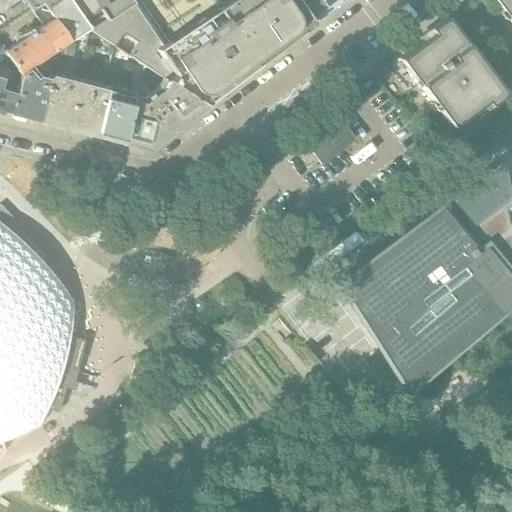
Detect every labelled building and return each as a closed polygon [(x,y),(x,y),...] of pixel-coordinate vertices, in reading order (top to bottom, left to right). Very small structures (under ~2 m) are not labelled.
[(68,0),(22,0),(40,25),(49,18),(65,42),(87,28),(82,20),(76,11),(68,0)] [(68,0),(76,11),(91,0),(68,0)] [(90,31),(131,2),(129,0),(91,0),(76,11),(82,20),(98,9),(104,19),(88,30),(90,31)] [(242,75),(314,21),(298,0),(230,0),(226,3),(226,2),(225,3),(224,3),(225,4),(217,9),(216,8),(215,9),(203,17),(202,18),(202,19),(194,24),(196,28),(170,46),(167,41),(160,46),(137,62),(165,80),(202,105),(242,75)] [(328,10),(320,0),(298,0),(314,21),(328,10)] [(341,0),(320,0),(328,10),(341,0)] [(511,0),(492,0),(511,26),(511,0)] [(160,46),(131,2),(90,31),(113,46),(122,33),(136,42),(127,55),(137,62),(160,46)] [(477,113),(503,94),(445,17),(428,30),(432,34),(398,60),(449,127),(473,108),(477,113)] [(17,74),(29,67),(63,44),(65,42),(49,18),(40,25),(2,51),(7,58),(17,74)] [(0,110),(8,113),(15,83),(0,77),(0,62),(7,58),(2,51),(0,48),(0,110)] [(105,78),(108,64),(100,62),(97,76),(105,78)] [(113,82),(117,68),(110,66),(105,80),(113,82)] [(8,113),(62,127),(74,81),(49,75),(46,79),(36,75),(29,67),(17,74),(15,83),(8,113)] [(148,94),(143,72),(138,73),(143,95),(148,94)] [(144,149),(202,105),(165,80),(158,89),(141,103),(130,100),(119,142),(144,149)] [(119,142),(130,100),(131,96),(74,81),(62,127),(119,142)] [(320,165),(353,140),(335,116),(301,141),(320,165)] [(424,157),(418,149),(417,147),(410,152),(417,162),(424,157)] [(511,189),(492,164),(333,284),(402,392),(511,300),(511,189)] [(309,280),(361,241),(354,231),(302,270),(309,280)] [(61,335),(69,305),(74,304),(73,301),(68,302),(0,232),(0,434),(34,426),(37,429),(40,427),(36,424),(40,408),(57,413),(68,370),(62,368),(70,338),(61,335)] [(338,402),(322,383),(313,390),(329,410),(338,402)]
